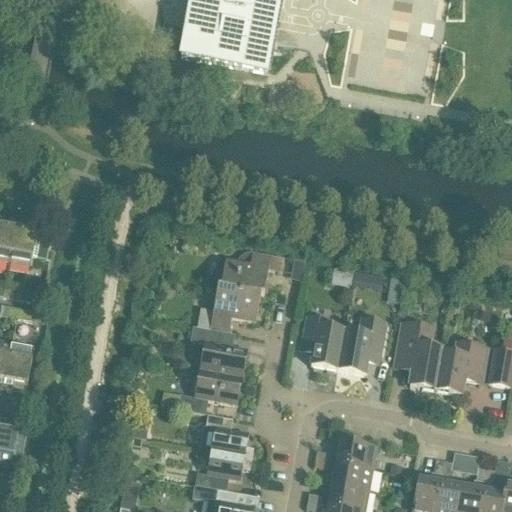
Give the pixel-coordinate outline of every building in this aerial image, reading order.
[(191,0),(182,55),(180,62),(202,66),(267,78),(281,0),(191,0)] [(0,228),(0,264),(8,266),(16,222),(9,221),(7,230),(0,228)] [(23,232),(24,224),(16,222),(8,266),(31,270),(32,262),(46,265),(49,247),(35,244),(37,235),(23,232)] [(280,277),(285,264),(252,258),(250,258),(249,258),(248,258),(246,259),(245,259),(244,260),(243,261),(241,263),(240,264),(240,265),(238,266),(238,268),(238,269),(225,267),(220,294),(220,295),(260,303),(263,303),(269,275),(280,277)] [(354,277),(352,290),(363,292),(365,278),(354,277)] [(388,295),(402,297),(404,285),(390,283),(388,295)] [(12,293),(10,303),(21,305),(22,295),(12,293)] [(201,313),(197,333),(220,337),(228,339),(231,326),(255,330),(260,303),(220,295),(220,294),(217,293),(213,316),(201,313)] [(22,295),(21,305),(31,307),(33,297),(22,295)] [(41,309),(43,299),(33,297),(31,307),(41,309)] [(23,314),(2,310),(0,320),(21,324),(23,314)] [(23,314),(21,324),(47,329),(49,319),(23,314)] [(307,321),(301,356),(313,358),(310,372),(337,377),(344,335),(331,333),(333,325),(307,321)] [(344,335),(337,377),(364,381),(366,367),(378,369),(385,326),(359,322),(356,337),(344,335)] [(395,371),(413,374),(409,392),(435,396),(442,358),(443,355),(429,352),(432,333),(402,327),(395,371)] [(246,357),(217,352),(220,337),(197,333),(193,332),(190,347),(205,349),(200,377),(241,384),(246,357)] [(0,391),(3,392),(10,348),(0,346),(0,391)] [(481,386),(487,353),(458,347),(455,360),(442,358),(435,396),(461,401),(464,383),(481,386)] [(27,388),(34,352),(10,348),(3,392),(11,394),(13,385),(27,388)] [(511,376),(511,356),(494,354),(488,387),(509,391),(511,376)] [(205,419),(207,407),(236,411),(241,384),(200,377),(194,405),(180,402),(178,414),(205,419)] [(198,454),(211,456),(211,457),(251,464),(253,453),(246,452),(249,439),(230,436),(233,424),(207,420),(205,432),(202,431),(198,454)] [(5,424),(0,422),(0,468),(12,471),(12,468),(20,469),(26,437),(4,433),(5,424)] [(143,436),(134,435),(133,444),(142,445),(143,436)] [(131,451),(140,452),(142,445),(133,444),(131,451)] [(377,453),(339,446),(335,469),(373,476),(377,453)] [(315,465),(328,468),(330,458),(317,456),(315,465)] [(226,496),(228,484),(240,486),(242,474),(249,475),(251,464),(211,457),(206,480),(197,478),(194,491),(213,494),(220,495),(226,496)] [(314,473),(327,475),(328,468),(315,465),(314,473)] [(441,480),(444,466),(435,465),(433,478),(441,480)] [(441,480),(450,481),(452,468),(444,466),(441,480)] [(331,490),(369,497),(373,476),(335,469),(331,490)] [(391,469),(390,477),(400,479),(401,471),(391,469)] [(478,511),(486,474),(478,473),(476,485),(474,485),(473,492),(462,491),(457,511),(478,511)] [(501,511),(504,498),(503,498),(493,496),(494,489),(492,488),(494,476),(486,474),(478,511),(501,511)] [(418,483),(412,511),(435,511),(440,487),(441,480),(433,478),(431,478),(430,485),(418,483)] [(457,511),(462,491),(440,487),(435,511),(457,511)] [(511,511),(511,489),(505,488),(503,498),(504,498),(501,511),(511,511)] [(327,511),(332,511),(365,511),(369,497),(331,490),(327,511)] [(238,498),(226,496),(220,495),(213,494),(194,491),(192,502),(208,505),(207,511),(246,511),(236,510),(238,498)] [(400,492),(398,502),(407,504),(409,494),(400,492)] [(307,507),(321,510),(322,501),(309,498),(307,507)] [(133,511),(135,505),(122,502),(121,505),(120,511),(133,511)]
